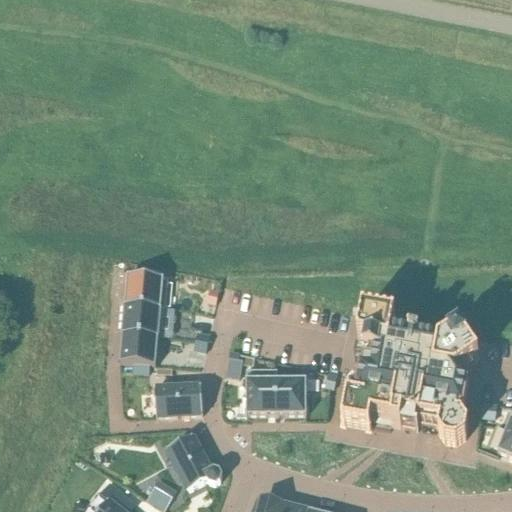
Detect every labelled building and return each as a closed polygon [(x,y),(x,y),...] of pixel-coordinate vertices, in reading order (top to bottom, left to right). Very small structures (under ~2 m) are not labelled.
[(128,279),(125,309),(161,312),(161,313),(166,313),(168,283),(164,282),(129,279),(128,279)] [(210,294),(207,306),(216,308),(219,296),(210,294)] [(77,309),(56,382),(79,389),(101,316),(77,309)] [(125,310),(123,338),(158,341),(161,313),(161,312),(125,309),(125,310)] [(347,400),(342,428),(370,433),(372,421),(393,425),(392,430),(401,432),(401,431),(416,433),(416,434),(418,435),(420,424),(440,428),(439,437),(445,447),(457,449),(466,443),(468,431),(461,421),(468,387),(462,385),(457,378),(479,363),(467,346),(467,345),(460,334),(456,337),(395,326),(396,322),(363,316),(358,343),(366,345),(364,358),(375,360),(373,369),(365,368),(364,376),(362,375),(357,402),(347,400)] [(198,337),(196,345),(208,348),(210,340),(198,337)] [(123,338),(120,367),(134,369),(150,370),(156,371),(158,341),(123,338)] [(196,345),(194,353),(206,355),(208,348),(196,345)] [(228,368),(226,380),(240,383),(242,369),(243,365),(238,364),(239,358),(230,357),(228,368)] [(134,369),(133,377),(149,378),(150,370),(134,369)] [(246,384),(246,420),(248,420),(277,420),(276,384),(277,384),(277,374),(246,374),(246,384)] [(328,379),(325,391),(334,392),(337,381),(328,379)] [(277,384),(276,384),(277,420),(307,420),(307,418),(307,383),(277,384)] [(47,488),(77,394),(49,385),(19,480),(47,488)] [(201,390),(155,393),(157,422),(203,419),(201,390)] [(483,408),(481,421),(495,423),(497,410),(483,408)] [(511,418),(498,456),(511,461),(511,418)] [(193,441),(167,454),(189,495),(208,485),(210,488),(215,489),(221,487),(222,481),(219,476),(214,474),(211,476),(193,441)] [(134,511),(137,508),(110,487),(101,498),(108,505),(102,511),(134,511)] [(152,497),(148,503),(161,511),(166,511),(169,507),(152,497)] [(262,502),(259,511),(285,511),(287,509),(280,507),(262,502)]
